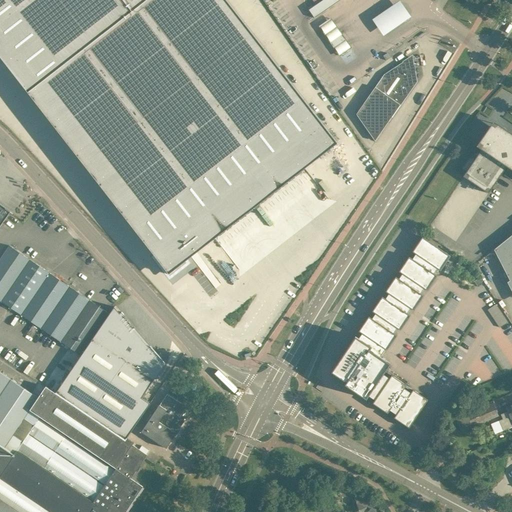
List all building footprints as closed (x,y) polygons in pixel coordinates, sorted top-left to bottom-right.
[(0,0),(0,57),(154,255),(155,257),(170,275),(188,260),(337,143),(226,0),(0,0)] [(322,0),(309,9),(315,18),(340,0),(322,0)] [(400,3),(371,22),(383,40),(412,21),(400,3)] [(330,41),(341,33),(330,18),(319,25),(330,41)] [(334,46),(345,39),(341,33),(330,41),(334,46)] [(350,47),(345,39),(334,46),(339,54),(350,47)] [(384,74),(378,82),(356,114),(375,141),(416,81),(414,67),(404,60),(402,61),(402,62),(384,74)] [(511,133),(493,121),(493,120),(478,146),(481,149),(463,175),(470,181),(467,185),(475,192),(479,186),(489,193),(507,166),(511,169),(511,133)] [(0,226),(10,212),(13,214),(13,213),(0,203),(0,226)] [(511,234),(494,249),(511,285),(511,234)] [(355,336),(345,351),(331,372),(346,382),(344,384),(366,399),(368,395),(375,400),(372,403),(387,413),(389,410),(396,414),(394,418),(409,428),(428,399),(413,389),(411,393),(404,388),(406,385),(391,375),(389,378),(383,374),(390,363),(380,356),(385,349),(387,350),(397,335),(394,333),(397,328),(400,330),(410,315),(407,313),(410,308),(414,310),(424,295),(420,293),(424,288),(427,290),(437,276),(434,273),(437,268),(440,271),(451,256),(422,236),(412,251),(416,254),(412,259),(409,256),(399,271),(402,274),(399,279),(395,276),(385,291),(389,293),(385,298),(382,296),(372,311),(375,313),(372,318),(369,316),(358,331),(362,333),(358,338),(355,336)] [(10,245),(0,259),(0,269),(16,280),(30,259),(10,245)] [(30,259),(16,280),(1,301),(21,315),(50,273),(30,259)] [(0,300),(1,301),(16,280),(0,269),(0,300)] [(41,328),(69,286),(50,273),(21,315),(41,328)] [(41,328),(61,342),(89,300),(69,286),(41,328)] [(61,342),(81,355),(109,313),(89,300),(61,342)] [(488,309),(500,326),(508,321),(496,303),(488,309)] [(142,397),(155,378),(156,379),(158,376),(157,376),(157,375),(164,364),(134,329),(135,328),(134,328),(133,328),(131,326),(132,325),(131,326),(129,323),(130,323),(130,322),(129,323),(127,321),(128,320),(127,319),(126,320),(124,318),(125,317),(124,318),(122,315),(124,314),(121,312),(120,313),(114,307),(56,392),(125,440),(150,404),(142,397)] [(147,455),(146,454),(149,450),(142,445),(139,449),(133,445),(134,442),(128,438),(126,441),(125,440),(113,433),(51,391),(44,402),(0,371),(0,511),(91,511),(92,510),(94,511),(125,511),(143,486),(131,478),(147,455)] [(187,407),(174,398),(167,394),(160,405),(159,405),(141,432),(166,448),(174,436),(176,437),(181,429),(180,428),(185,420),(184,420),(185,418),(181,416),(187,407)] [(493,403),(467,413),(470,421),(472,426),(498,416),(493,403)] [(500,414),(502,419),(499,420),(500,421),(503,430),(511,426),(511,404),(506,407),(508,411),(500,414)] [(363,511),(365,509),(365,507),(356,503),(352,511),(363,511)]
